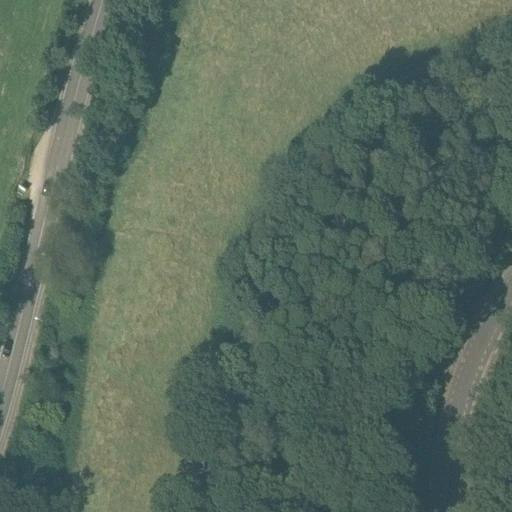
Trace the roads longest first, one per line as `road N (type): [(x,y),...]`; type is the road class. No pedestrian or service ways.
road 1 (secondary): [(0,398),(103,0)]
road 2 (unclassified): [(445,511),(460,396),(511,286)]
